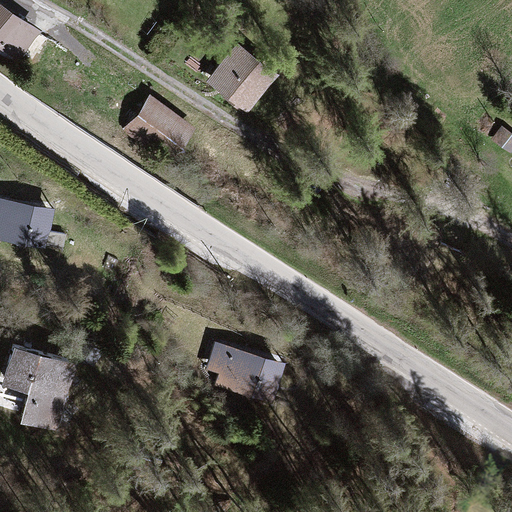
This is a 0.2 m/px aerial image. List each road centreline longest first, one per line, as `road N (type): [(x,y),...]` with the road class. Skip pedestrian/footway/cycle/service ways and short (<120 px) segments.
road 1 (tertiary): [(511,429),(0,91)]
road 2 (track): [(33,0),(303,170),(481,227),(511,245)]
